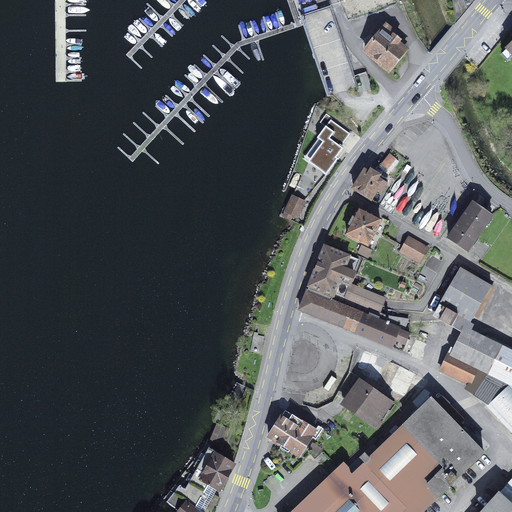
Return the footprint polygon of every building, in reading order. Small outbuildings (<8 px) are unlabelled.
[(348,0),(355,17),(397,1),(396,0),(348,0)] [(386,26),(366,51),(390,71),(406,51),(397,44),(399,41),(394,37),(397,34),(386,26)] [(366,73),(353,78),(356,86),(358,94),(371,89),(366,73)] [(333,119),(327,115),(321,123),(326,127),(317,139),(319,140),(309,163),(327,176),(338,159),(337,158),(343,149),(341,147),(350,134),(331,121),(333,119)] [(396,159),(390,155),(383,165),(389,169),(396,159)] [(381,176),(368,168),(354,190),(371,200),(377,190),(382,192),(387,184),(378,179),(381,176)] [(296,199),(293,197),(284,216),(291,219),(293,214),(298,217),(305,203),(296,199)] [(492,217),(474,204),(449,239),(467,252),(492,217)] [(369,215),(359,211),(347,235),(368,246),(381,221),(376,219),(377,216),(370,212),(369,215)] [(428,251),(408,239),(400,253),(420,264),(428,251)] [(358,261),(325,248),(308,292),(332,302),(334,295),(343,299),(358,261)] [(432,255),(427,265),(437,271),(443,261),(432,255)] [(461,269),(434,316),(453,328),(460,316),(470,323),(492,286),(461,269)] [(308,292),(300,310),(403,351),(410,335),(400,331),(404,319),(387,316),(343,299),(334,295),(332,302),(308,292)] [(250,352),(261,354),(264,337),(254,335),(250,352)] [(437,348),(416,339),(410,354),(430,363),(437,348)] [(391,362),(365,352),(358,368),(372,374),(370,378),(382,383),(391,362)] [(449,354),(442,371),(470,384),(479,391),(478,392),(491,403),(491,404),(511,426),(511,383),(508,387),(505,382),(478,368),(449,354)] [(416,374),(401,367),(390,389),(405,397),(416,374)] [(354,397),(347,407),(375,427),(393,403),(360,380),(350,394),(354,397)] [(344,464),(293,511),(422,511),(483,454),(432,400),(379,450),(374,445),(347,468),(344,464)] [(286,411),(269,437),(299,456),(316,431),(286,411)] [(222,450),(230,429),(218,424),(209,445),(222,450)] [(320,449),(313,444),(309,451),(316,455),(320,449)] [(217,452),(209,448),(186,489),(180,486),(167,502),(178,511),(200,511),(205,504),(199,501),(204,493),(209,496),(214,487),(220,491),(234,465),(216,455),(217,452)] [(511,511),(511,505),(499,494),(482,511),(511,511)] [(206,509),(211,511),(220,498),(214,495),(206,509)]
